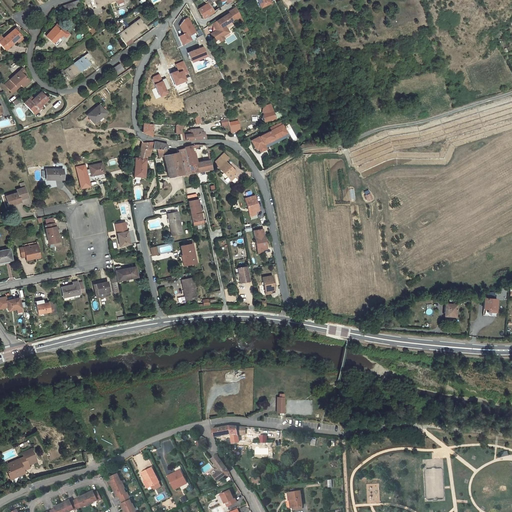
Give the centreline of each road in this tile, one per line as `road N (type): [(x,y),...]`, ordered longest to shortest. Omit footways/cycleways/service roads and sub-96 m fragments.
road 1 (residential): [(166,24),(136,80),(136,131),(171,142),(229,141),(244,153),(268,210),(286,321)]
road 2 (secondary): [(286,321),(436,348),(511,352)]
road 3 (residential): [(0,503),(202,425)]
road 4 (residential): [(34,32),(31,71),(66,90),(166,24)]
road 5 (secondary): [(16,354),(162,322)]
road 6 (unknown): [(200,192),(228,316)]
road 7 (residential): [(78,271),(108,264),(94,202),(64,208)]
road 8 (secondary): [(162,322),(286,321)]
road 9 (unclassified): [(225,421),(347,433)]
